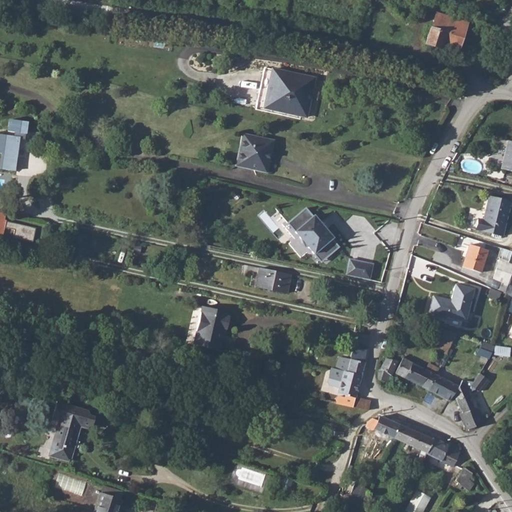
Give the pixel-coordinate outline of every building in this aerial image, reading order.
[(459,51),(468,23),(439,13),(434,25),(432,25),(426,42),(444,48),(445,46),(459,51)] [(308,117),(317,77),(273,67),(264,107),(308,117)] [(8,132),(27,134),(28,122),(9,120),(8,132)] [(0,152),(4,153),(3,159),(17,161),(20,137),(0,134),(0,152)] [(266,173),(273,139),(241,134),(235,167),(266,173)] [(511,169),(511,139),(506,138),(499,166),(511,169)] [(17,161),(3,159),(2,169),(15,171),(17,161)] [(498,236),(507,202),(486,196),(480,220),(474,218),(471,229),(498,236)] [(313,217),(306,208),(291,220),(298,229),(294,232),(301,240),(304,248),(307,247),(314,256),(318,253),(325,261),(340,249),(332,241),(334,240),(314,216),(313,217)] [(0,212),(0,234),(3,235),(4,228),(14,230),(12,238),(33,242),(36,228),(6,222),(7,220),(4,219),(6,213),(0,212)] [(464,267),(482,273),(489,250),(471,244),(464,267)] [(374,264),(349,259),(346,275),(371,280),(374,264)] [(492,279),(508,285),(511,274),(511,270),(498,265),(492,279)] [(286,294),(290,274),(259,268),(255,288),(286,294)] [(467,320),(475,289),(456,284),(452,301),(433,296),(429,313),(448,318),(448,316),(467,320)] [(195,345),(222,350),(229,312),(202,306),(195,345)] [(436,348),(446,354),(456,338),(446,332),(436,348)] [(489,359),(494,347),(483,342),(478,355),(489,359)] [(511,356),(511,350),(511,347),(495,346),(494,354),(511,356)] [(333,370),(360,377),(365,357),(350,354),(349,360),(336,357),(333,370)] [(385,370),(381,380),(388,382),(396,361),(385,356),(380,368),(385,370)] [(395,373),(406,379),(414,363),(403,356),(395,373)] [(433,375),(436,369),(427,364),(424,369),(414,363),(406,379),(425,389),(433,375)] [(336,401),(336,404),(353,408),(360,377),(333,370),(329,386),(338,388),(336,393),(344,395),(344,397),(338,396),(336,397),(336,401)] [(479,373),(471,386),(479,391),(487,378),(479,373)] [(445,400),(452,397),(454,392),(447,388),(449,385),(433,375),(425,389),(445,400)] [(465,432),(481,424),(463,387),(454,392),(452,397),(459,411),(455,413),(465,432)] [(53,419),(59,421),(49,457),(70,463),(80,426),(92,430),(95,417),(90,416),(88,409),(58,401),(53,419)] [(374,430),(393,439),(400,424),(381,416),(378,421),(373,419),(369,421),(366,427),(373,430),(374,430)] [(393,439),(427,454),(433,439),(400,424),(393,439)] [(450,465),(459,446),(449,442),(448,444),(434,438),(433,439),(427,454),(450,465)] [(472,473),(464,468),(455,481),(468,491),(473,484),(468,479),(472,473)] [(350,494),(366,499),(369,489),(353,485),(350,494)] [(417,490),(405,510),(408,511),(422,511),(431,498),(417,490)] [(117,511),(122,500),(100,493),(93,511),(117,511)]
